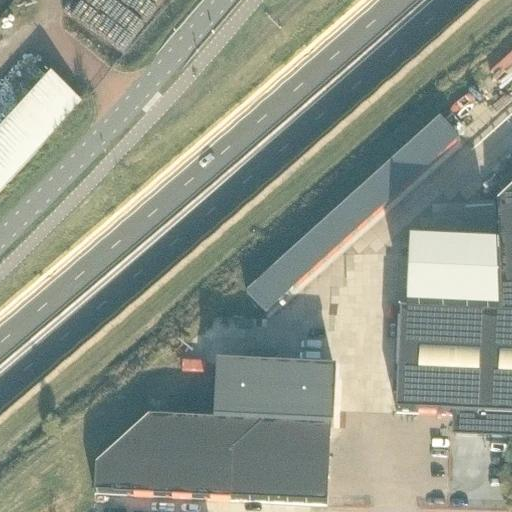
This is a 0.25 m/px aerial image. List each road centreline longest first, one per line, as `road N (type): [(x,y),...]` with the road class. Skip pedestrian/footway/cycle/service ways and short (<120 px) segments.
road 1 (trunk): [(0,396),(454,0)]
road 2 (trunk): [(399,0),(0,347)]
road 3 (unclassified): [(224,0),(0,241)]
